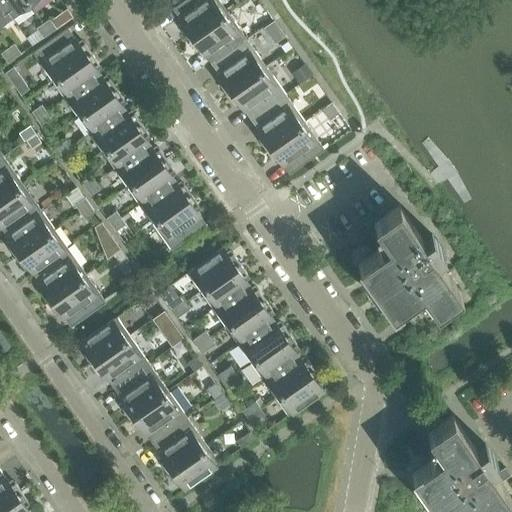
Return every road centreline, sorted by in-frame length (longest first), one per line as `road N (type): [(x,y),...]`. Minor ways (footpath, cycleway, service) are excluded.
road 1 (residential): [(355,511),(375,384),(367,362),(109,0)]
road 2 (residential): [(136,511),(152,499),(0,289)]
road 3 (residential): [(0,395),(83,511)]
